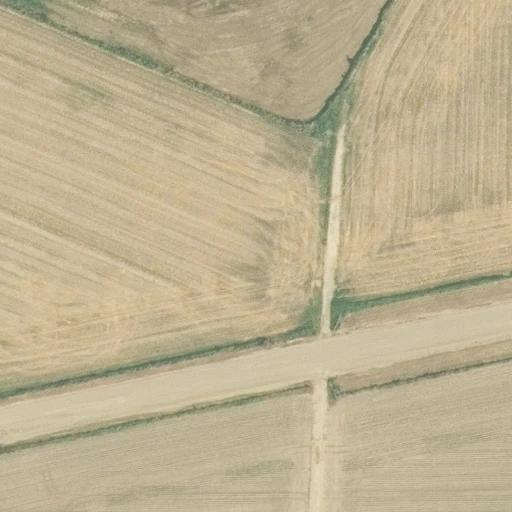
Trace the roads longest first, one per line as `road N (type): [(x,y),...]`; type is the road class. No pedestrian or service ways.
road 1 (track): [(326,324),(338,131)]
road 2 (track): [(318,511),(322,386)]
